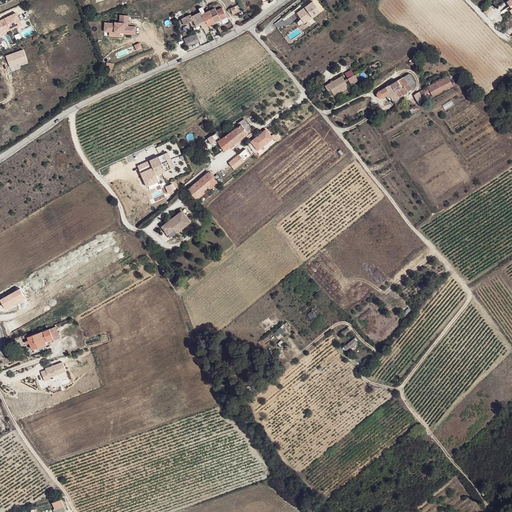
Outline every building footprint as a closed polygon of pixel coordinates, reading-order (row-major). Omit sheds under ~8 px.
[(298,15),(304,23),(320,12),(314,3),(313,2),(305,7),(306,9),(304,10),(303,9),(297,13),(298,15)] [(201,13),(209,26),(216,23),(210,11),(205,13),(202,7),(199,8),(201,13)] [(210,11),(216,23),(227,18),(223,8),(217,11),(216,9),(210,11)] [(4,19),(0,20),(0,34),(11,29),(21,24),(15,13),(4,19)] [(191,16),(182,20),(185,25),(190,22),(195,31),(201,28),(200,25),(202,24),(204,29),(209,26),(201,13),(192,17),(191,16)] [(115,23),(105,23),(104,31),(123,32),(123,34),(135,34),(136,27),(128,26),(128,15),(120,15),(120,23),(115,22),(115,23)] [(184,39),(185,42),(187,47),(188,47),(200,42),(196,34),(184,39)] [(416,84),(410,74),(392,84),(397,93),(391,97),(394,101),(409,93),(408,92),(414,89),(412,85),(416,84)] [(346,82),(350,87),(356,82),(351,76),(345,81),(346,82)] [(430,91),(433,96),(453,85),(447,76),(419,91),(421,96),(430,91)] [(326,95),(329,93),(334,99),(338,96),(336,93),(345,87),(343,85),(342,83),(339,79),(324,91),(326,95)] [(397,93),(392,84),(379,91),(377,94),(379,98),(383,98),(386,96),(388,99),(391,97),(397,93)] [(336,93),(338,96),(347,89),(345,87),(336,93)] [(423,99),(421,96),(419,91),(416,93),(414,95),(417,101),(423,99)] [(242,125),(247,131),(251,128),(245,119),(239,124),(240,126),(242,125)] [(223,132),(229,128),(226,124),(220,128),(223,132)] [(225,151),(248,134),(247,131),(242,125),(240,126),(225,137),(227,141),(221,145),(225,151)] [(267,129),(252,141),(259,150),(274,139),(267,129)] [(213,146),(218,142),(219,141),(214,135),(208,140),(213,146)] [(168,152),(137,165),(147,187),(159,181),(156,175),(174,166),(168,152)] [(238,155),(234,158),(238,163),(242,160),(240,157),(238,155)] [(238,163),(234,158),(229,162),(233,167),(238,163)] [(218,183),(209,172),(188,189),(197,200),(218,183)] [(182,211),(161,226),(165,230),(163,231),(169,238),(190,222),(182,211)] [(21,288),(0,298),(0,301),(7,312),(28,299),(21,288)] [(274,312),(259,324),(265,332),(280,321),(274,312)] [(276,338),(287,334),(284,325),(273,329),(276,338)] [(348,326),(341,331),(343,335),(350,330),(348,326)] [(49,329),(41,332),(45,342),(53,339),(49,329)] [(45,342),(41,332),(28,337),(29,340),(30,343),(33,349),(47,344),(45,342)] [(356,338),(343,344),(346,350),(358,344),(356,338)] [(45,370),(41,372),(44,380),(66,372),(63,362),(45,369),(45,370)] [(52,500),(55,511),(61,511),(65,511),(62,498),(52,500)]
